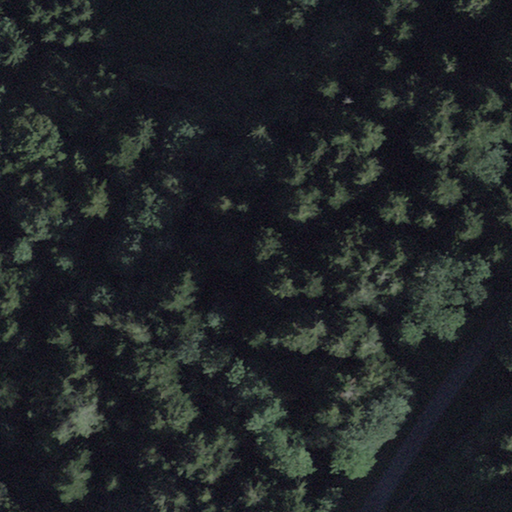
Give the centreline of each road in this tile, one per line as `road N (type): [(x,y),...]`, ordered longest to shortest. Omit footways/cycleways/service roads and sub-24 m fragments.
road 1 (unclassified): [(511,298),(393,464),(372,511)]
road 2 (track): [(397,511),(461,442),(511,404)]
